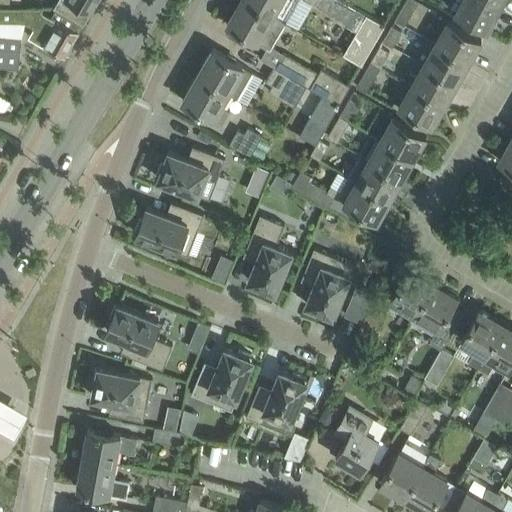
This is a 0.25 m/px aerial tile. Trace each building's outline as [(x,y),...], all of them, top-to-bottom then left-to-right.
[(81,22),(93,0),(53,0),(51,4),(81,22)] [(271,45),(286,20),(250,0),(239,0),(227,22),(268,45),(261,57),(274,65),(307,85),(323,94),(339,103),(350,84),(321,67),(318,72),(271,45)] [(250,0),(286,20),(297,0),(250,0)] [(367,15),(341,0),(306,0),(359,30),(367,15)] [(488,28),(499,6),(486,0),(461,0),(455,11),(488,28)] [(406,1),(396,18),(405,24),(415,7),(406,1)] [(62,55),(80,24),(54,8),(51,12),(49,17),(40,12),(40,5),(0,5),(0,20),(22,20),(32,26),(27,34),(62,55)] [(359,30),(345,54),(362,64),(386,23),(368,13),(367,15),(359,30)] [(481,39),(447,19),(435,41),(468,60),(479,39),(481,40),(481,39)] [(393,22),(384,39),(393,44),(403,27),(393,22)] [(20,35),(0,32),(0,63),(15,66),(17,50),(18,50),(20,35)] [(468,60),(435,41),(423,61),(456,81),(468,60)] [(381,43),(371,60),(381,66),(391,48),(381,43)] [(252,70),(212,47),(197,73),(228,91),(237,96),(245,83),(252,70)] [(456,81),(423,61),(410,83),(443,102),(456,81)] [(295,105),(307,85),(274,65),(265,80),(273,84),(269,90),(295,105)] [(368,66),(359,81),(369,87),(378,71),(368,66)] [(220,104),(228,91),(197,73),(182,99),(222,122),(229,110),(220,104)] [(443,102),(410,83),(398,104),(433,124),(433,123),(432,122),(443,102)] [(317,142),(320,137),(339,103),(323,94),(300,133),(317,142)] [(350,98),(340,113),(350,119),(359,104),(350,98)] [(392,115),(380,137),(413,156),(424,135),(426,136),(426,135),(392,115)] [(338,117),(328,135),(337,140),(348,123),(338,117)] [(238,128),(230,141),(251,154),(263,134),(248,126),(245,132),(238,128)] [(320,137),(317,142),(311,152),(320,158),(329,142),(320,137)] [(401,177),(413,156),(380,137),(368,158),(401,177)] [(511,138),(510,138),(498,159),(511,166),(511,138)] [(161,161),(155,174),(158,175),(158,177),(209,197),(210,195),(221,199),(229,177),(219,173),(225,157),(199,147),(194,159),(168,149),(164,162),(161,161)] [(401,177),(368,158),(359,153),(353,163),(362,168),(356,179),(389,198),(401,177)] [(256,162),(247,187),(259,192),(268,169),(269,167),(256,162)] [(389,198),(356,179),(348,174),(339,189),(329,183),(326,188),(308,178),(311,174),(301,168),(292,184),(322,202),(328,192),(378,220),(378,219),(377,218),(389,198)] [(137,231),(136,233),(188,253),(203,213),(177,202),(172,215),(147,205),(142,218),(139,217),(134,230),(137,231)] [(274,290),(276,291),(292,250),(276,244),(284,223),(260,213),(245,249),(258,254),(247,279),(260,284),(259,287),(272,292),(274,290)] [(379,238),(374,250),(387,255),(392,244),(379,238)] [(331,313),(333,314),(354,263),(314,246),(303,272),(316,277),(305,303),(318,308),(317,311),(330,316),(331,313)] [(415,312),(434,279),(430,276),(429,278),(409,267),(391,298),(415,312)] [(214,270),(212,275),(224,280),(228,271),(221,268),(214,270)] [(439,281),(434,279),(415,312),(439,326),(430,341),(441,348),(463,311),(451,305),(457,295),(437,283),(439,281)] [(371,291),(356,285),(344,313),(359,319),(371,291)] [(158,319),(118,302),(117,304),(114,303),(109,316),(112,317),(107,330),(132,341),(127,353),(162,367),(172,343),(152,335),(158,319)] [(370,308),(354,336),(366,343),(382,315),(370,308)] [(478,365),(505,320),(500,317),(499,319),(479,308),(461,340),(476,349),(469,360),(478,365)] [(509,368),(511,363),(511,326),(508,324),(509,322),(505,320),(478,365),(488,372),(496,360),(509,368)] [(199,322),(197,328),(205,332),(208,325),(199,322)] [(232,409),(253,357),(251,356),(252,354),(239,348),(237,351),(225,346),(214,371),(202,366),(191,392),(232,409)] [(454,353),(443,347),(425,376),(437,383),(454,353)] [(152,377),(98,365),(97,367),(94,367),(91,381),(94,381),(92,395),(118,400),(116,413),(143,419),(152,377)] [(28,368),(24,370),(27,376),(31,374),(35,372),(32,366),(28,368)] [(286,431),(308,380),(306,379),(307,376),(293,371),(292,373),(280,368),(269,394),(257,388),(246,414),(286,431)] [(495,417),(511,388),(511,387),(501,381),(484,410),(495,417)] [(511,418),(511,388),(495,417),(509,424),(511,418)] [(0,391),(0,422),(11,428),(24,405),(0,391)] [(417,398),(400,427),(411,434),(428,405),(417,398)] [(349,405),(345,411),(335,428),(347,436),(336,455),(356,466),(354,469),(359,471),(369,454),(379,439),(365,430),(372,419),(349,405)] [(138,437),(88,427),(82,457),(115,463),(118,450),(135,453),(138,437)] [(155,427),(153,438),(179,442),(180,432),(155,427)] [(403,497),(422,464),(399,450),(381,481),(400,492),(399,495),(403,497)] [(457,484),(433,471),(441,458),(430,452),(422,464),(403,497),(408,500),(409,498),(429,509),(434,501),(444,506),(457,484)] [(115,463),(82,457),(77,486),(127,496),(130,481),(113,478),(115,463)] [(193,482),(189,500),(199,502),(202,484),(193,482)] [(486,511),(499,491),(489,486),(481,499),(466,490),(453,511),(486,511)] [(503,511),(501,510),(507,497),(499,491),(486,511),(503,511)] [(186,511),(189,500),(157,493),(153,511),(186,511)] [(260,497),(255,511),(294,511),(296,509),(260,497)] [(196,511),(199,502),(189,500),(186,511),(196,511)]
